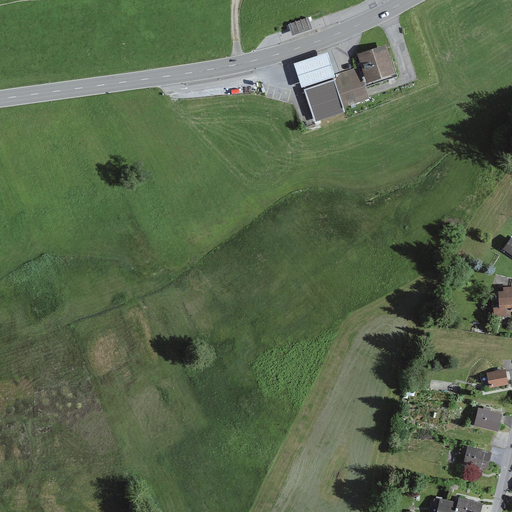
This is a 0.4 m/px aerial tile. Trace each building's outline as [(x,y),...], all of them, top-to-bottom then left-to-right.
[(308,18),(289,24),(291,32),(292,35),(312,29),(311,27),(308,18)] [(387,46),(360,55),(368,82),(395,73),(387,46)] [(327,54),(295,64),(298,72),(302,86),(334,76),(330,63),(327,54)] [(368,98),(357,67),(336,75),(337,78),(334,79),(344,107),(368,98)] [(334,79),(304,90),(315,122),(345,112),(344,107),(334,79)] [(511,237),(503,250),(511,256),(511,237)] [(503,291),(498,291),(499,308),(494,308),(494,317),(511,316),(510,311),(511,311),(511,285),(503,286),(503,291)] [(506,369),(486,373),(489,389),(509,385),(506,369)] [(502,414),(479,409),(475,426),(498,432),(502,414)] [(492,453),(468,447),(463,464),(488,470),(492,453)] [(458,504),(437,499),(433,511),(480,511),(483,503),(459,498),(458,504)]
